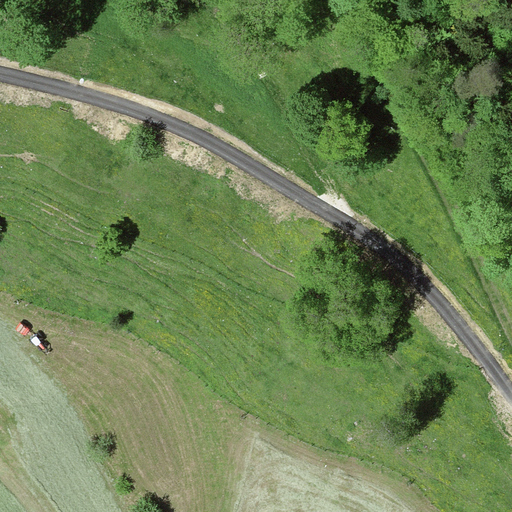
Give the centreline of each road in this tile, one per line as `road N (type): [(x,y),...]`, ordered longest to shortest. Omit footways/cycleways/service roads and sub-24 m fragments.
road 1 (track): [(0,72),(163,120),(294,191),(417,278),(511,395)]
road 2 (track): [(333,0),(460,224),(511,341)]
road 3 (track): [(341,224),(301,140),(195,0)]
road 4 (track): [(113,511),(78,449),(0,366)]
